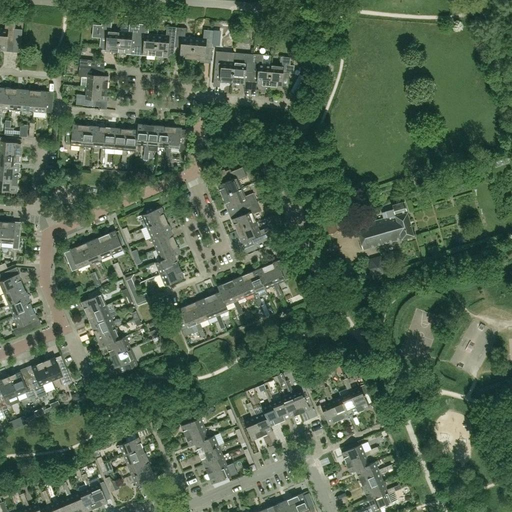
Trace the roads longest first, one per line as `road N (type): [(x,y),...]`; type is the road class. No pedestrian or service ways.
road 1 (residential): [(173,0),(297,10),(316,25),(328,61),(324,85),(275,169),(310,262)]
road 2 (residential): [(0,354),(63,328),(45,281),(54,231),(187,175)]
road 3 (residential): [(54,138),(57,107),(119,112),(139,100),(141,80),(202,97)]
road 4 (residential): [(170,511),(305,457)]
